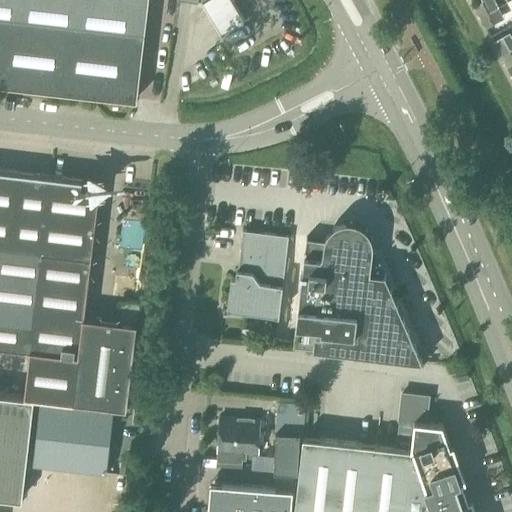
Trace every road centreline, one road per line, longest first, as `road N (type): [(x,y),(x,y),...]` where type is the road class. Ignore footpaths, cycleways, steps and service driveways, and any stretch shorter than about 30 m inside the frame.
road 1 (unclassified): [(173,511),(205,140)]
road 2 (secondary): [(377,85),(511,390)]
road 3 (secondary): [(511,319),(398,74)]
road 4 (unclassified): [(0,119),(205,140)]
